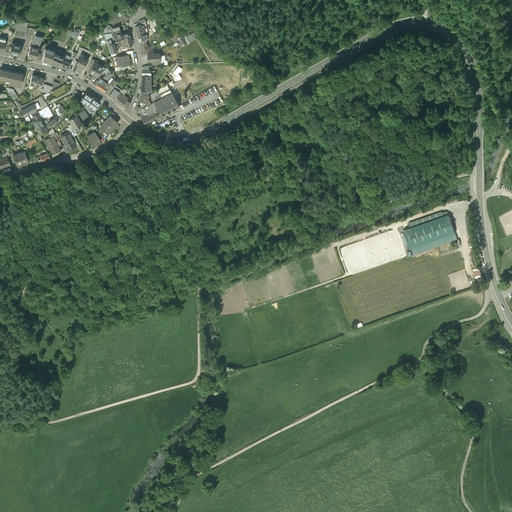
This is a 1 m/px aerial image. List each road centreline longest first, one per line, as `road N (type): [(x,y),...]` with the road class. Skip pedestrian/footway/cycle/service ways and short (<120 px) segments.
road 1 (secondary): [(511,323),(483,238),(476,70),(461,40),(441,26),(407,22),(382,31),(191,136),(163,137),(127,118)]
road 2 (track): [(472,172),(208,274),(198,294),(193,381),(54,422),(0,417)]
road 3 (track): [(117,136),(145,205),(88,218),(65,262),(28,288),(15,353),(0,380)]
road 4 (track): [(168,511),(199,467),(426,350)]
road 5 (track): [(426,350),(432,373),(475,420),(461,478),(472,511)]
road 6 (residential): [(127,118),(106,146),(0,176)]
road 7 (secondary): [(127,118),(71,77),(0,59)]
